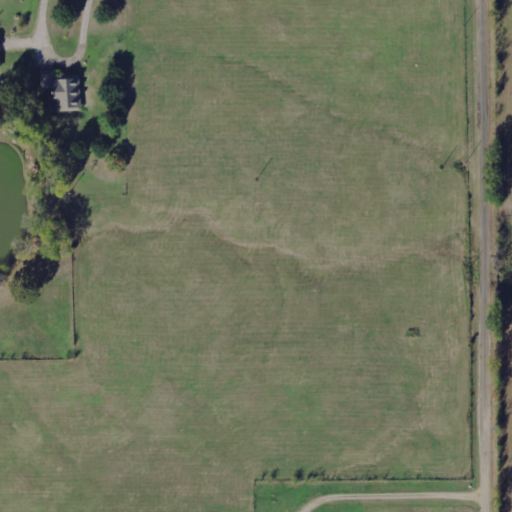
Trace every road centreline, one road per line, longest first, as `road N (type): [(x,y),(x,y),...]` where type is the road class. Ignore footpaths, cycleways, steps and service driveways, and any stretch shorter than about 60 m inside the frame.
road 1 (residential): [(491,511),(489,0)]
road 2 (residential): [(490,52),(117,14),(0,19)]
